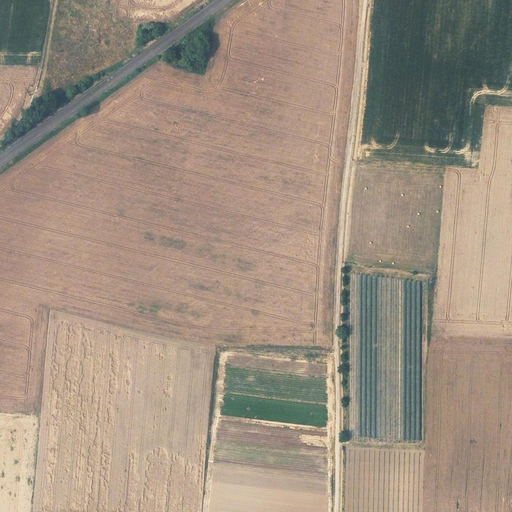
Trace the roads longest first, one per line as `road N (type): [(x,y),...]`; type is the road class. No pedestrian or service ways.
road 1 (track): [(336,511),(341,222),(364,0)]
road 2 (track): [(54,0),(34,94),(0,143)]
